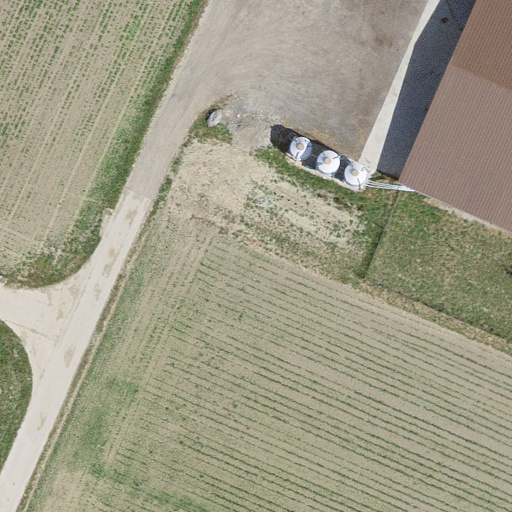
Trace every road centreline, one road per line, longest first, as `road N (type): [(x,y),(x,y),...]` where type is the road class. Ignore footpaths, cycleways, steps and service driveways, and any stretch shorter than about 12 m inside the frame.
road 1 (track): [(70,334),(220,0)]
road 2 (track): [(0,500),(70,334),(0,303)]
